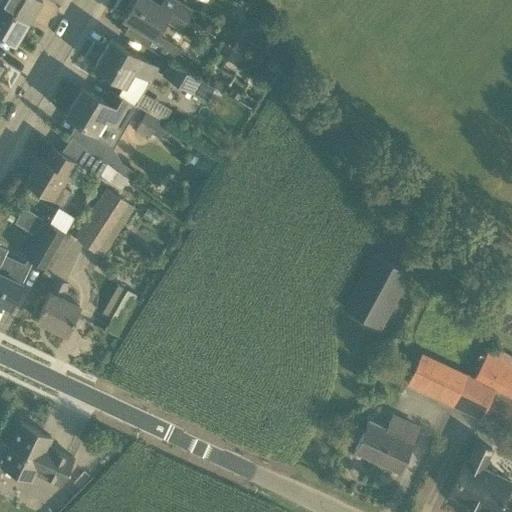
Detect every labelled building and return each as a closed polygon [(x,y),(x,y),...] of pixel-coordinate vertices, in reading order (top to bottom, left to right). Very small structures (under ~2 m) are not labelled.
[(39,0),(0,0),(0,3),(27,21),(39,0)] [(132,0),(122,17),(129,22),(147,33),(141,43),(170,60),(179,45),(155,31),(162,18),(179,28),(191,7),(180,0),(160,0),(159,2),(155,0),(132,0)] [(27,21),(0,3),(0,34),(14,43),(27,21)] [(157,67),(110,38),(93,65),(125,85),(134,70),(149,80),(157,67)] [(215,86),(200,78),(171,60),(163,74),(206,100),(215,86)] [(65,114),(93,131),(92,133),(109,143),(132,103),(110,90),(104,100),(81,86),(65,114)] [(136,129),(149,136),(160,117),(147,110),(136,129)] [(73,131),(65,147),(82,156),(90,140),(73,131)] [(63,184),(77,161),(51,146),(43,160),(39,158),(24,183),(61,205),(63,202),(64,202),(70,192),(69,191),(70,189),(63,184)] [(78,162),(99,175),(107,162),(87,148),(78,162)] [(65,280),(82,244),(95,252),(127,202),(105,187),(74,235),(67,230),(44,270),(57,278),(57,277),(65,280)] [(14,220),(34,233),(44,217),(24,204),(14,220)] [(49,219),(66,229),(74,215),(58,205),(49,219)] [(43,267),(64,231),(46,220),(25,256),(43,267)] [(0,301),(9,306),(26,268),(1,255),(4,248),(0,246),(0,301)] [(371,250),(341,306),(381,327),(411,271),(371,250)] [(36,318),(66,332),(79,304),(60,296),(67,281),(65,280),(57,277),(57,278),(50,292),(49,291),(36,318)] [(118,282),(103,311),(120,321),(136,292),(118,282)] [(421,352),(407,378),(480,418),(496,389),(511,398),(511,367),(485,353),(471,379),(421,352)] [(354,449),(398,469),(417,427),(391,415),(385,428),(367,420),(354,449)] [(0,467),(1,464),(18,472),(30,478),(33,471),(60,483),(73,456),(47,444),(50,435),(46,433),(45,436),(40,433),(41,431),(20,421),(9,446),(0,441),(0,467)] [(476,506),(489,511),(495,511),(510,480),(482,467),(491,448),(476,441),(468,460),(465,459),(449,493),(467,502),(467,503),(475,507),(476,506)]
